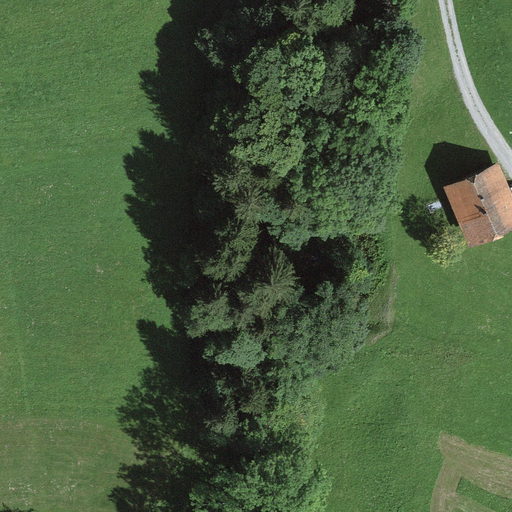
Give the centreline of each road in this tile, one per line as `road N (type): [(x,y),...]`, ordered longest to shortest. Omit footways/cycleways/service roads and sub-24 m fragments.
road 1 (track): [(147,511),(189,454),(189,259),(237,32),(219,0)]
road 2 (track): [(444,0),(462,82),(511,165)]
